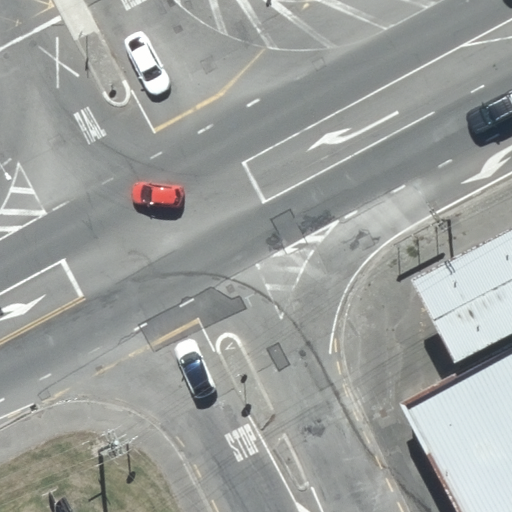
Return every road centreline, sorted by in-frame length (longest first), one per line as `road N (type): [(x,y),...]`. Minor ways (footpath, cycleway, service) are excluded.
road 1 (trunk): [(511,41),(171,219)]
road 2 (tertiary): [(308,511),(171,219)]
road 3 (secondary): [(171,219),(68,0)]
road 4 (trunk): [(171,219),(0,307)]
